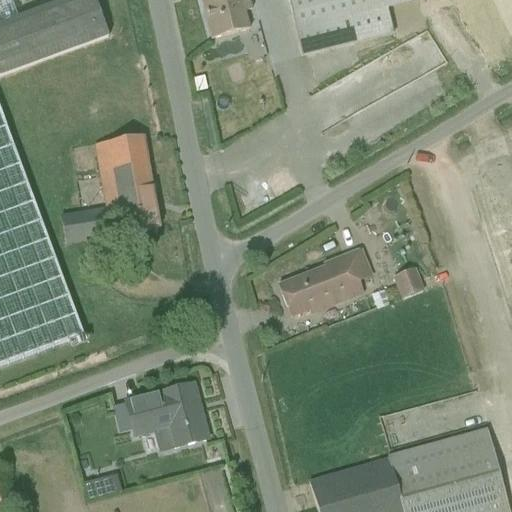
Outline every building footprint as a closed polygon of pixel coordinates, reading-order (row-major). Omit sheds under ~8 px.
[(193,0),(205,45),(248,35),(239,0),(193,0)] [(400,15),(468,0),(255,0),(261,25),(297,17),(307,62),(405,41),(400,15)] [(437,41),(310,101),(325,133),(452,74),(437,41)] [(255,90),(239,91),(240,107),(256,107),(255,90)] [(0,369),(81,340),(0,121),(0,369)] [(59,247),(153,232),(137,141),(88,149),(98,210),(54,217),(59,247)] [(373,290),(357,252),(271,287),(287,326),(373,290)] [(427,277),(402,280),(405,306),(430,303),(427,277)] [(167,456),(204,447),(189,388),(117,406),(126,442),(161,434),(167,456)] [(316,480),(323,511),(511,511),(511,503),(497,439),(316,480)]
